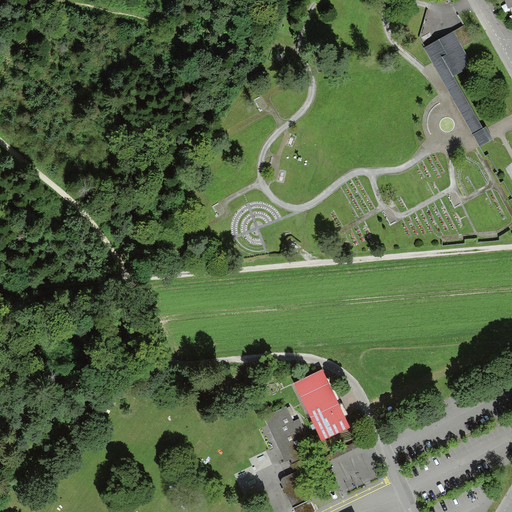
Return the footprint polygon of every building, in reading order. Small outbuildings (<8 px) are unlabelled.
[(465,26),(453,32),(462,48),(473,42),(474,42),(465,26)] [(454,79),(473,68),(462,48),(453,32),(425,48),(445,84),(454,79)] [(473,135),(483,130),(454,79),(445,84),(473,135)] [(483,130),(473,135),(476,140),(480,148),(481,148),(490,143),(494,141),(489,133),(486,128),(483,130)] [(322,437),(351,423),(322,366),(294,380),(322,437)] [(282,483),(295,511),(309,511),(316,509),(304,481),(320,473),(310,453),(309,452),(301,436),(307,433),(299,417),(294,420),(287,405),(264,416),(269,425),(286,460),(291,458),(293,462),(291,462),(293,466),(295,466),(296,469),(286,474),(283,476),(281,477),(281,479),(281,481),(282,483)]
